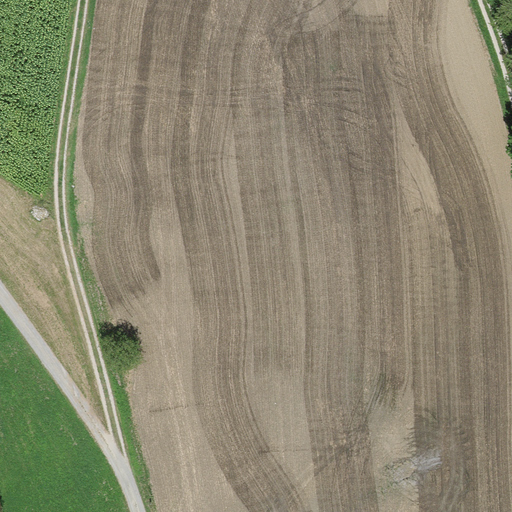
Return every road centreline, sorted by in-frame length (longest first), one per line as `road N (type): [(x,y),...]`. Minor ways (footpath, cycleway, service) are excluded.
road 1 (track): [(113,461),(55,200),(81,0)]
road 2 (track): [(0,302),(113,461),(134,511)]
